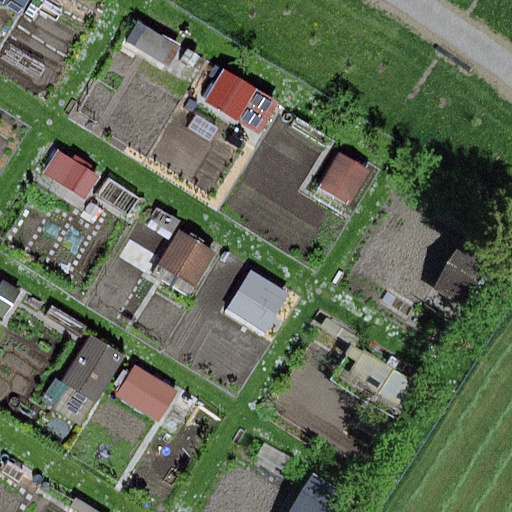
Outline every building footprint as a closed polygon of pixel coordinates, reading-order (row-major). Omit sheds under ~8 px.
[(0,0),(0,6),(15,16),(24,0),(0,0)] [(73,4),(65,0),(50,0),(50,2),(68,13),(73,4)] [(247,108),(255,95),(231,80),(222,93),(247,108)] [(96,178),(54,151),(38,175),(80,202),(96,178)] [(347,203),(366,172),(335,153),(315,184),(347,203)] [(136,198),(104,178),(92,197),(124,217),(136,198)] [(91,226),(102,209),(89,201),(78,218),(91,226)] [(176,222),(153,208),(143,225),(165,239),(176,222)] [(212,254),(174,231),(153,266),(191,289),(212,254)] [(497,258),(468,240),(436,291),(465,310),(497,258)] [(237,277),(242,269),(222,257),(217,265),(237,277)] [(288,298),(243,271),(217,314),(249,333),(261,312),(274,320),(288,298)] [(88,286),(73,277),(65,291),(79,300),(88,286)] [(0,320),(17,294),(0,283),(0,320)] [(358,338),(326,318),(321,327),(353,347),(358,338)] [(75,427),(119,357),(85,336),(55,384),(50,380),(39,397),(49,403),(45,409),(75,427)] [(421,385),(367,351),(366,354),(354,347),(348,356),(360,363),(351,377),(405,411),(421,385)] [(173,392),(129,365),(110,396),(154,423),(173,392)] [(284,473),(292,460),(264,443),(256,456),(284,473)] [(337,511),(349,495),(316,474),(291,511),(337,511)] [(91,511),(71,499),(65,508),(70,511),(91,511)]
